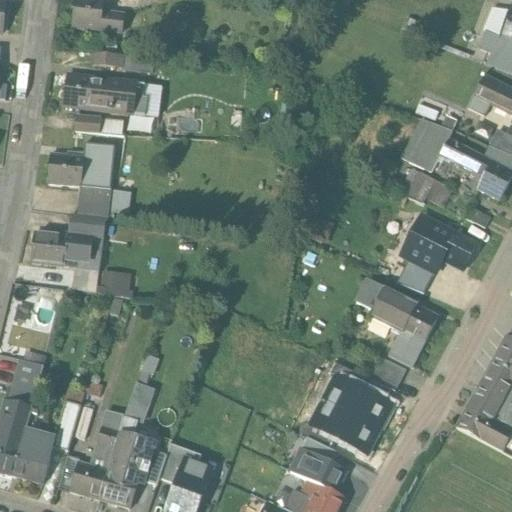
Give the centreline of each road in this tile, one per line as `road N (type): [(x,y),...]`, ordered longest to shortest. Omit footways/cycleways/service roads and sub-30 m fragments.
road 1 (residential): [(374,511),(511,255)]
road 2 (residential): [(0,264),(39,0)]
